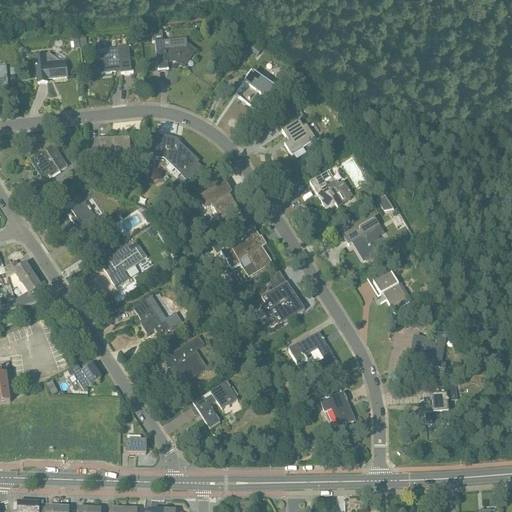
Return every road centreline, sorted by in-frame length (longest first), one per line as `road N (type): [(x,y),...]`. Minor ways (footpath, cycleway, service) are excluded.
road 1 (unclassified): [(0,125),(152,110),(216,135),(371,373),(380,479)]
road 2 (residential): [(173,482),(168,452),(22,228)]
road 3 (tertiary): [(202,483),(380,479)]
road 4 (tertiary): [(1,477),(173,482)]
road 5 (tertiary): [(511,472),(390,480)]
